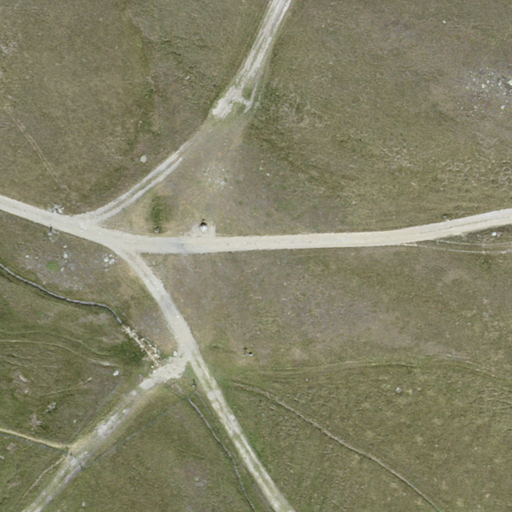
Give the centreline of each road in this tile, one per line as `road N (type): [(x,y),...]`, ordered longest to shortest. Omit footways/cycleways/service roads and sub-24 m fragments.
road 1 (track): [(511,213),(401,232),(116,239)]
road 2 (track): [(74,225),(134,193),(182,148),(232,89),(276,0)]
road 3 (track): [(194,355),(157,369),(27,511)]
road 4 (track): [(284,511),(253,471),(194,355)]
road 5 (track): [(116,239),(194,355)]
